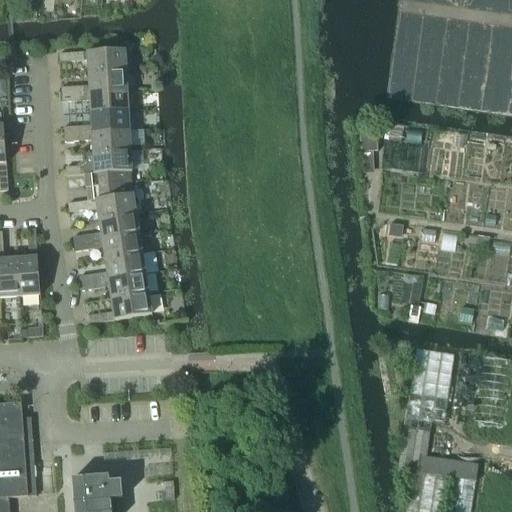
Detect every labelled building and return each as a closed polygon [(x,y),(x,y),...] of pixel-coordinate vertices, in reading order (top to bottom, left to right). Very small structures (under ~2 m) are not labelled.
[(59,56),(59,64),(87,62),(88,75),(126,73),(124,52),(59,56)] [(88,88),(71,89),(72,103),(82,103),(81,95),(127,93),(133,89),(132,79),(126,76),(126,73),(88,75),(88,88)] [(61,89),(61,104),(72,103),(71,89),(61,89)] [(89,102),(90,115),(128,113),(127,93),(81,95),(82,103),(89,102)] [(90,128),(73,129),(74,143),(84,143),(83,135),(129,133),(128,113),(90,115),(90,128)] [(63,129),(64,144),(74,143),(73,129),(63,129)] [(92,143),(92,154),(130,152),(129,133),(83,135),(84,143),(92,143)] [(377,139),(359,140),(360,176),(374,176),(373,154),(377,154),(377,139)] [(65,169),(66,178),(87,176),(88,181),(89,190),(126,186),(125,175),(131,174),(130,152),(92,154),(92,156),(86,156),(87,166),(83,168),(65,169)] [(90,203),(67,206),(69,214),(96,210),(98,225),(136,219),(132,197),(127,197),(126,186),(89,190),(90,203)] [(445,213),(443,224),(452,225),(454,215),(445,213)] [(496,218),(486,216),(484,227),(494,229),(496,218)] [(92,244),(138,237),(136,219),(98,225),(100,235),(82,238),(84,252),(93,251),(92,244)] [(392,226),(391,237),(404,238),(406,228),(392,226)] [(16,261),(19,299),(40,297),(35,232),(27,233),(29,260),(16,261)] [(92,244),(93,251),(102,249),(104,262),(142,256),(139,237),(92,244)] [(477,239),(475,238),(470,237),(468,248),(474,249),(475,249),(477,239)] [(82,238),(72,239),(74,254),(84,252),(82,238)] [(489,242),(477,240),(476,248),(488,249),(489,242)] [(0,300),(19,299),(16,261),(3,262),(2,243),(0,243),(0,300)] [(106,275),(88,277),(90,292),(100,291),(99,283),(145,276),(142,256),(104,262),(106,275)] [(99,283),(100,291),(108,289),(110,302),(148,296),(145,276),(99,283)] [(79,279),(81,294),(90,292),(88,277),(79,279)] [(112,314),(85,319),(86,327),(151,317),(148,296),(110,302),(112,314)] [(474,313),(461,311),(458,323),(471,325),(474,313)] [(503,322),(488,320),(487,329),(501,332),(503,322)] [(39,331),(28,331),(28,340),(41,339),(40,331),(39,331)] [(374,340),(384,395),(404,393),(396,341),(374,340)] [(404,419),(397,471),(409,474),(403,511),(443,511),(449,478),(451,479),(446,511),(470,511),(478,465),(425,458),(429,434),(430,423),(443,425),(453,357),(414,351),(404,419)] [(0,511),(9,511),(9,500),(36,498),(30,420),(22,421),(20,405),(0,406),(0,511)] [(109,478),(72,481),(73,511),(111,511),(110,502),(122,501),(121,483),(109,484),(109,478)]
